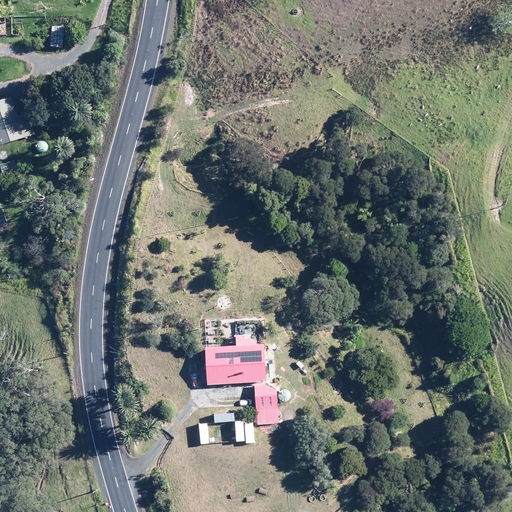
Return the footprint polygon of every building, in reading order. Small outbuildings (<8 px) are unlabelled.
[(64,31),(51,30),(50,51),(63,52),(64,31)] [(9,100),(0,103),(0,150),(37,135),(29,115),(17,120),(9,100)] [(13,161),(0,165),(0,168),(3,180),(18,175),(13,161)] [(268,341),(206,344),(208,384),(270,381),(268,341)] [(278,382),(258,383),(260,425),(280,424),(278,382)]
